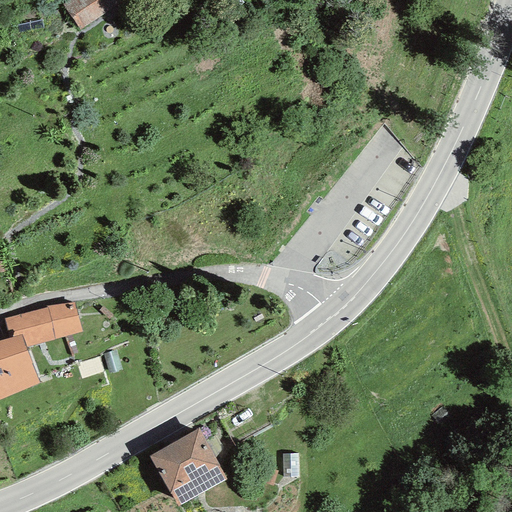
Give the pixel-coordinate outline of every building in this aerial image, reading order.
[(117,0),(69,0),(62,5),(80,29),(120,3),(117,0)] [(82,332),(73,303),(47,306),(47,308),(54,340),(82,332)] [(47,308),(4,319),(9,338),(21,335),(25,348),(54,340),(47,308)] [(0,400),(39,383),(25,348),(21,335),(9,338),(0,341),(0,400)] [(198,428),(149,456),(178,507),(227,480),(198,428)]
